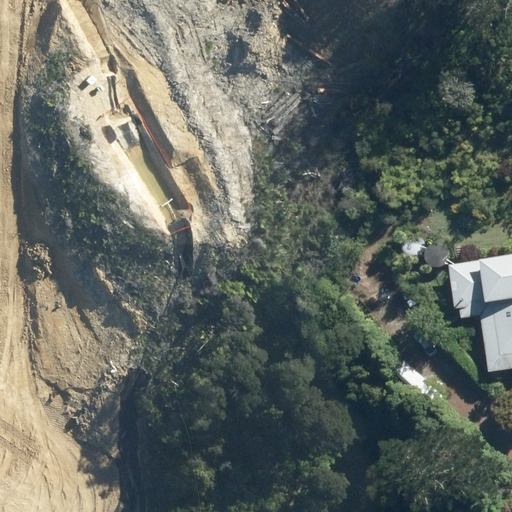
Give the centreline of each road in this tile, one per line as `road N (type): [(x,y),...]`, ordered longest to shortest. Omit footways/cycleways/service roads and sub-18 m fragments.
road 1 (trunk): [(100,0),(0,284)]
road 2 (trunk): [(0,149),(45,0)]
